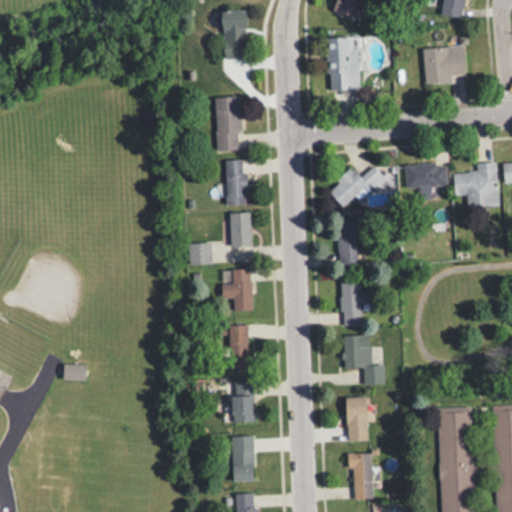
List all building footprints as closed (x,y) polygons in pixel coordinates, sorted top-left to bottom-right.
[(362,0),(334,0),(331,11),(356,20),(362,0)] [(459,18),(462,0),(441,0),(439,15),(459,18)] [(244,10),(220,11),(222,58),(245,57),(244,10)] [(324,37),(326,90),(358,89),(357,47),(352,47),(351,36),(324,37)] [(423,82),(463,79),(460,45),(420,48),(423,82)] [(215,150),(238,149),(236,95),(212,97),(215,150)] [(244,203),(244,159),(224,159),(224,203),(244,203)] [(511,181),(511,161),(502,161),(502,181),(511,181)] [(465,206),(496,205),(495,162),(475,162),(475,171),(452,172),(452,195),(464,194),(465,206)] [(418,198),(429,198),(428,185),(444,184),(444,163),(403,164),(404,187),(418,187),(418,198)] [(381,177),(371,166),(359,177),(350,167),(325,189),(340,206),(354,194),(358,198),(381,177)] [(228,211),(228,244),(249,244),(249,211),(228,211)] [(355,221),(336,221),(336,264),(355,264),(355,221)] [(187,262),(210,262),(209,241),(187,242),(187,262)] [(249,267),(227,268),(227,297),(231,297),(231,308),(250,307),(249,267)] [(339,280),(339,323),(359,323),(359,303),(370,303),(370,291),(359,291),(359,280),(339,280)] [(247,323),(226,323),(226,370),(247,370),(247,323)] [(369,364),(368,333),(342,334),(343,367),(362,366),(362,383),(382,383),(381,363),(369,364)] [(83,378),(83,362),(61,362),(61,378),(83,378)] [(230,421),(252,421),(252,382),(230,382),(230,421)] [(365,439),(365,396),(344,396),(344,439),(365,439)] [(511,511),(511,402),(490,403),(491,511),(472,511),(472,465),(469,465),(468,406),(435,406),(437,511),(511,511)] [(230,479),(252,479),(252,435),(230,435),(230,479)] [(351,468),(351,497),(370,497),(370,452),(345,452),(346,468),(351,468)] [(254,511),(255,492),(234,492),(234,511),(254,511)]
